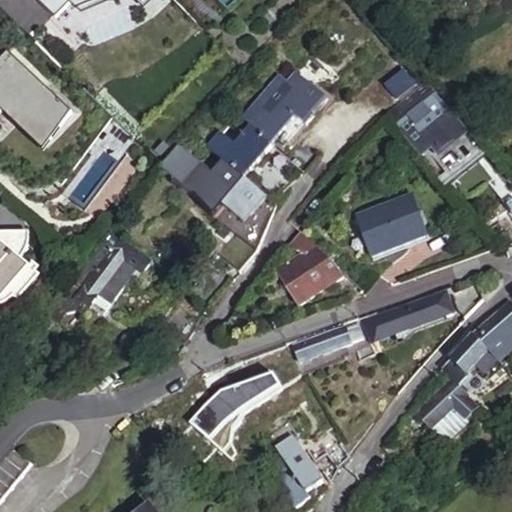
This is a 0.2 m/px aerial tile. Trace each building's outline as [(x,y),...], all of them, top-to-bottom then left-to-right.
[(145,0),(38,0),(54,15),(68,0),(70,0),(73,3),(79,9),(99,0),(136,0),(141,5),(145,0)] [(0,62),(12,51),(7,47),(0,54),(0,62)] [(72,110),(12,51),(0,62),(0,108),(1,107),(8,100),(49,141),(72,110)] [(288,86),(308,106),(318,115),(341,87),(310,60),(288,86)] [(453,112),(423,82),(414,91),(401,101),(388,113),(401,127),(410,119),(428,137),(422,142),(437,157),(459,135),(445,120),(453,112)] [(270,151),(308,106),(288,86),(285,90),(249,133),(270,151)] [(44,148),(49,141),(8,100),(1,107),(44,148)] [(270,151),(249,133),(236,149),(222,164),(230,171),(243,183),(270,151)] [(220,136),(207,152),(222,164),(236,149),(220,136)] [(192,200),(212,176),(185,154),(166,176),(180,188),(176,192),(192,200)] [(230,171),(222,164),(212,176),(192,200),(213,220),(243,183),(230,171)] [(243,183),(213,220),(232,238),(216,260),(237,276),(252,253),(275,210),(243,183)] [(372,263),(429,239),(413,198),(355,222),(372,263)] [(477,224),(496,245),(511,237),(511,235),(489,212),(477,224)] [(323,257),(300,237),(287,252),(296,261),(307,253),(315,265),(323,257)] [(2,240),(0,242),(0,245),(22,265),(25,260),(27,258),(30,251),(31,243),(31,238),(2,240)] [(0,327),(5,325),(12,320),(19,314),(25,308),(21,304),(41,282),(22,265),(0,245),(0,327)] [(86,292),(79,302),(103,319),(137,271),(141,273),(147,265),(119,246),(92,283),(89,281),(83,290),(86,292)] [(307,253),(296,261),(277,275),(300,309),(335,287),(338,292),(347,284),(333,270),(323,277),(315,265),(307,253)] [(450,294),(372,323),(378,338),(420,322),(422,328),(458,314),(450,294)] [(492,318),(473,336),(492,357),(498,364),(511,350),(511,303),(510,302),(504,308),(492,318)] [(170,312),(159,332),(182,346),(194,326),(170,312)] [(372,323),(363,327),(370,341),(378,338),(372,323)] [(357,328),(294,350),(301,367),(365,344),(357,328)] [(449,361),(442,370),(452,381),(460,389),(492,357),(473,336),(468,340),(449,361)] [(460,389),(452,381),(415,416),(430,431),(447,415),(460,428),(475,415),(464,404),(469,399),(460,389)] [(228,410),(220,418),(236,435),(253,417),(247,401),(237,403),(235,404),(228,410)] [(291,438),(276,449),(286,462),(277,469),(286,482),(282,486),(295,505),(308,496),(306,493),(320,482),(291,438)] [(316,462),(331,483),(347,460),(337,448),(316,462)] [(28,459),(0,491),(0,511),(19,511),(50,478),(28,459)]
